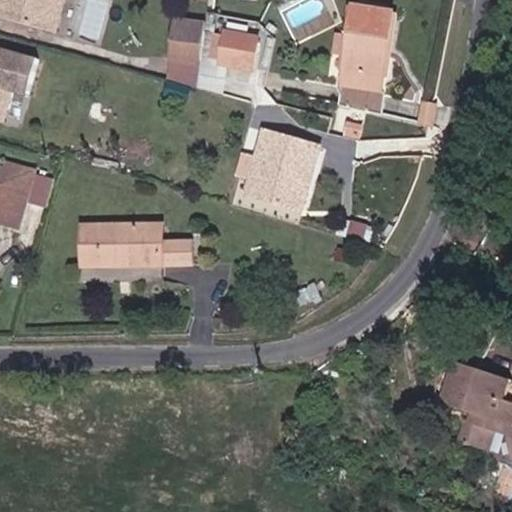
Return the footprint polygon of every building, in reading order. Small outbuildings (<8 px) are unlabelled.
[(55,0),(8,0),(5,14),(48,25),(55,0)] [(357,29),(353,48),(349,65),(387,73),(401,10),(364,1),(357,29)] [(171,41),(207,50),(209,28),(178,21),(171,41)] [(260,31),(229,25),(221,58),(253,64),(260,31)] [(338,44),(353,48),(357,29),(343,26),(338,44)] [(0,116),(11,119),(15,105),(20,88),(39,93),(48,60),(0,45),(0,116)] [(367,126),(370,103),(379,106),(387,73),(349,65),(342,97),(353,100),(349,127),(367,126)] [(324,144),(261,125),(237,204),(301,223),(324,144)] [(0,216),(24,222),(36,174),(0,164),(0,216)] [(167,258),(196,256),(194,235),(164,238),(162,222),(89,229),(95,282),(168,278),(167,258)] [(194,266),(168,266),(168,280),(194,280),(194,266)] [(511,341),(471,327),(445,400),(474,410),(463,443),(488,451),(494,434),(510,440),(511,449),(511,341)]
